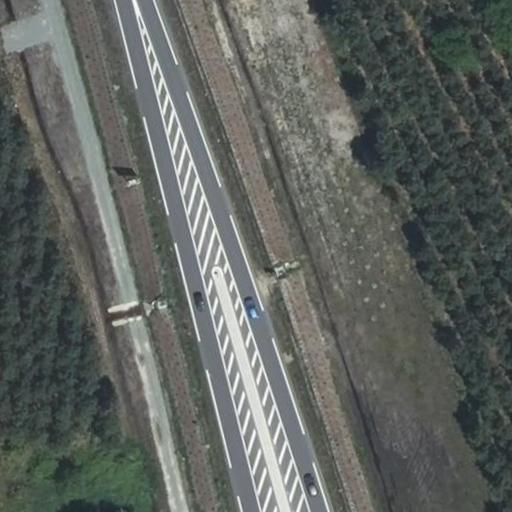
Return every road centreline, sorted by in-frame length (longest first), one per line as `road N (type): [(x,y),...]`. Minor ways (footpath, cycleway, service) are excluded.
road 1 (primary): [(321,511),(141,0)]
road 2 (track): [(56,0),(187,511)]
road 3 (primary): [(135,0),(255,511)]
